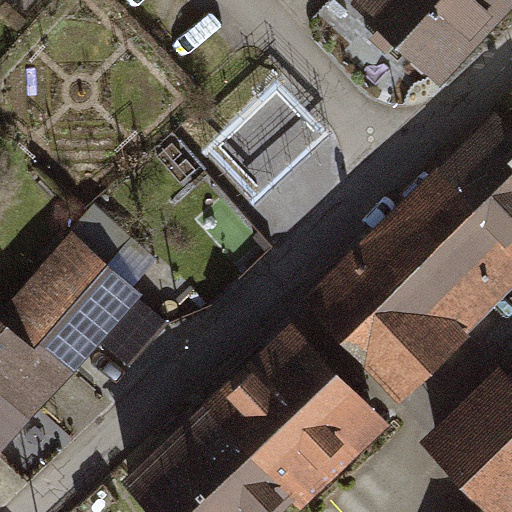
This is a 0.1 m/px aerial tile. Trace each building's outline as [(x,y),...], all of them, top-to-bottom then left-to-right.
[(431,78),(505,0),(361,0),(376,14),(370,21),(431,78)] [(511,246),(511,151),(489,127),(297,307),(389,405),(426,371),(439,386),(467,360),(453,346),(511,290),(511,257),(507,251),(511,246)] [(0,446),(95,340),(122,364),(162,319),(74,241),(0,324),(0,323),(0,446)] [(296,511),(383,428),(287,329),(129,481),(158,511),(296,511)] [(511,511),(511,371),(498,386),(489,377),(411,454),(469,511),(511,511)]
